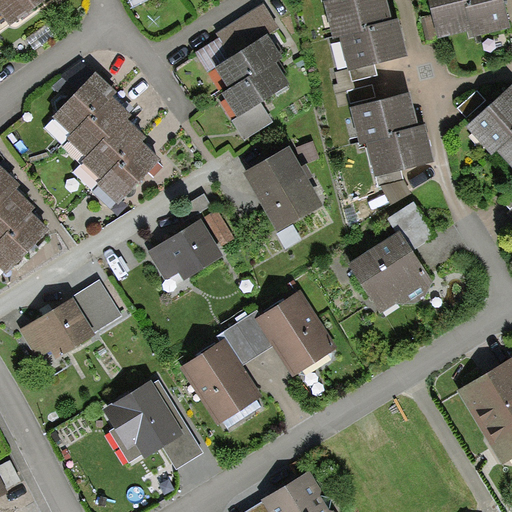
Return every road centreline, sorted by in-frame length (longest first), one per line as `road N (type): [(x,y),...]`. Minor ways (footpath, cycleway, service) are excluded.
road 1 (residential): [(183,511),(497,315),(495,275),(442,188),(431,123),(440,96),(462,82),(511,78)]
road 2 (residential): [(113,23),(0,102)]
road 3 (residential): [(60,511),(0,396)]
